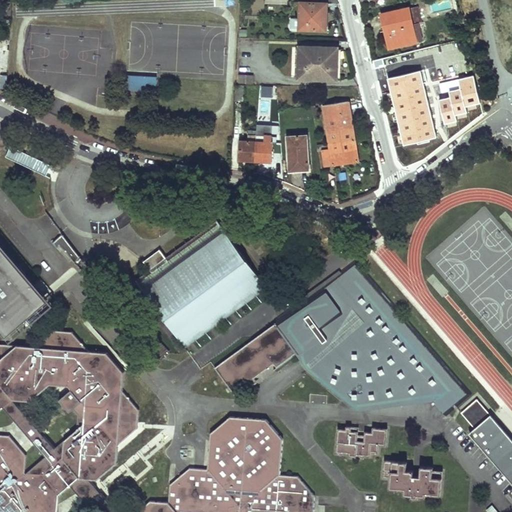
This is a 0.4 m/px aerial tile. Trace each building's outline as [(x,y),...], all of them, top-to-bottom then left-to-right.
[(307,0),(300,0),(300,27),(327,28),(328,14),(324,14),(325,1),(307,0)] [(421,21),(418,5),(409,7),(413,23),(419,21),(421,21)] [(409,7),(382,12),(386,30),(391,29),(395,46),(416,41),(413,23),(409,7)] [(419,21),(413,23),(416,41),(424,40),(419,21)] [(391,29),(386,30),(391,47),(395,46),(391,29)] [(338,47),(300,45),(299,77),(336,79),(338,47)] [(421,71),(387,79),(403,145),(437,136),(421,71)] [(239,73),(239,82),(252,82),(252,73),(239,73)] [(157,90),(157,79),(127,77),(127,88),(157,90)] [(479,102),(473,77),(461,80),(463,88),(449,92),(451,97),(438,100),(444,125),(458,121),(456,115),(468,112),(466,106),(479,102)] [(237,83),(236,98),(243,99),(244,83),(237,83)] [(273,98),(273,87),(261,86),(261,97),(273,98)] [(349,99),(324,103),(330,141),(355,138),(349,99)] [(240,138),(240,159),(256,159),(257,133),(248,132),(248,138),(240,138)] [(265,139),(266,133),(257,133),(256,159),(272,160),(273,139),(265,139)] [(287,134),(289,169),(300,169),(300,163),(309,163),(307,133),(287,134)] [(326,164),(358,159),(355,138),(330,141),(331,147),(323,148),(326,164)] [(46,178),(52,161),(10,147),(4,164),(46,178)] [(138,278),(191,345),(268,284),(214,218),(168,256),(159,245),(143,257),(152,268),(138,278)] [(71,256),(76,250),(57,227),(47,237),(53,242),(55,240),(71,256)] [(0,511),(309,511),(310,492),(295,476),(277,475),(278,436),(262,416),(230,413),(212,431),(211,467),(193,466),(175,483),(173,502),(156,502),(144,511),(55,511),(57,483),(73,469),(97,472),(116,457),(117,430),(136,414),(135,398),(120,380),(120,362),(104,344),(88,344),(68,323),(52,323),(30,341),(0,339),(0,297),(17,282),(16,268),(0,250),(0,511)] [(273,318),(295,348),(297,351),(307,365),(347,398),(348,398),(349,398),(350,398),(351,398),(358,390),(367,397),(368,398),(369,398),(370,399),(371,399),(373,399),(412,397),(423,388),(443,412),(469,389),(353,255),(338,266),(340,269),(329,277),(333,283),(323,290),(316,281),(288,301),(290,303),(271,316),(273,318)] [(115,302),(161,359),(169,352),(124,295),(115,302)] [(295,348),(273,318),(211,363),(233,393),(249,382),(242,375),(258,358),(263,364),(270,359),(274,363),(295,348)] [(242,375),(249,382),(254,378),(251,373),(263,364),(258,358),(242,375)] [(473,395),(458,408),(472,424),(466,429),(511,480),(511,438),(508,434),(505,437),(484,414),(488,411),(473,395)] [(508,434),(488,411),(484,414),(505,437),(508,434)] [(334,428),(332,456),(345,457),(345,459),(353,460),(353,457),(369,458),(369,455),(375,456),(376,444),(382,445),(384,427),(369,426),(369,431),(362,430),(361,434),(355,433),(355,426),(342,425),(342,429),(334,428)] [(390,479),(390,489),(403,490),(403,496),(411,496),(411,499),(419,499),(419,496),(427,496),(427,494),(441,495),(441,470),(430,470),(430,466),(417,465),(417,476),(410,476),(410,470),(403,469),(403,461),(382,460),(381,479),(390,479)]
